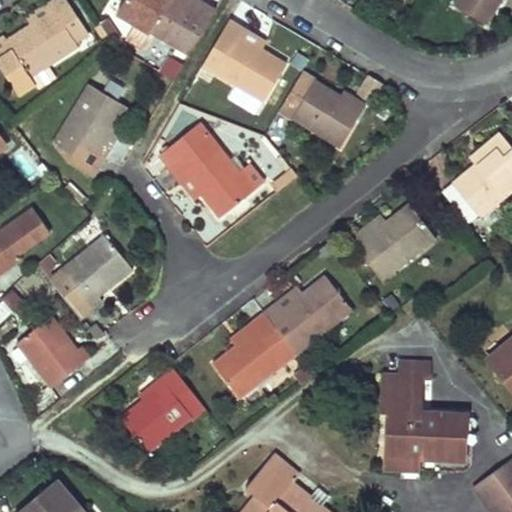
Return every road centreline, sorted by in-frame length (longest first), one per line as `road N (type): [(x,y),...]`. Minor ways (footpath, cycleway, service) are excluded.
road 1 (residential): [(27,448),(45,440),(70,447),(138,492),(176,490),(476,262)]
road 2 (residential): [(441,87),(423,129),(401,153),(219,297)]
road 3 (residential): [(289,0),(441,87)]
road 4 (residential): [(219,297),(132,179)]
